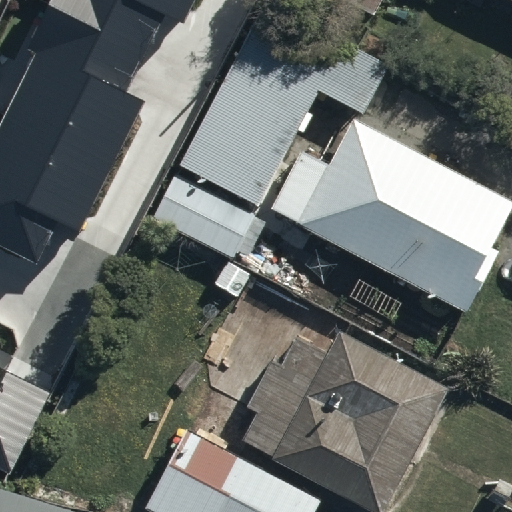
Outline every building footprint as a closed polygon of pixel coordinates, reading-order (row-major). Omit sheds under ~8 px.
[(51,0),(27,49),(35,53),(0,121),(0,251),(40,271),(61,230),(79,239),(149,101),(125,89),(164,13),(181,22),(191,0),(51,0)] [(352,0),(374,15),(379,7),(387,11),(393,0),(352,0)] [(279,8),(194,160),(264,199),(327,87),(370,111),(392,71),(279,8)] [(464,308),(511,218),(511,206),(371,132),(318,231),(464,308)] [(179,175),(155,216),(226,256),(250,215),(179,175)] [(238,440),(360,511),(376,511),(447,393),(343,331),(332,349),(303,331),(238,440)] [(0,469),(13,476),(54,395),(0,368),(0,469)] [(311,511),(317,502),(204,435),(158,511),(311,511)] [(74,511),(75,511),(0,486),(0,511),(74,511)]
